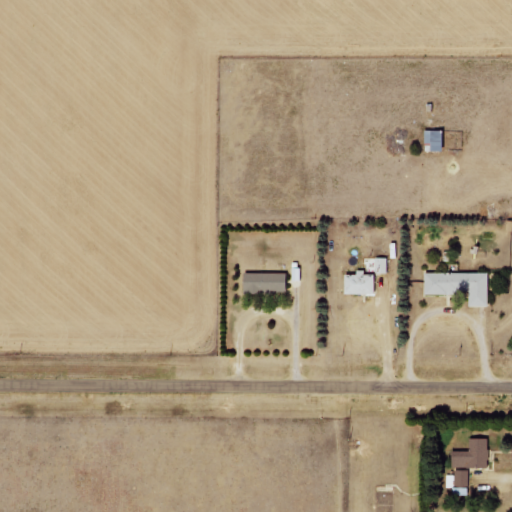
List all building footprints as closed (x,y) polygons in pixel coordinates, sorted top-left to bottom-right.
[(376,273),(389,273),(390,258),(376,258),(376,273)] [(286,273),(243,273),(243,292),(285,293),(286,273)] [(376,293),(375,274),(365,275),(365,273),(344,273),(344,294),(376,293)] [(424,273),(424,294),(469,294),(469,306),(489,306),(489,273),(424,273)] [(452,468),(489,467),(488,439),(469,439),(469,451),(451,451),(452,468)] [(456,486),(469,485),(469,470),(455,470),(456,486)]
